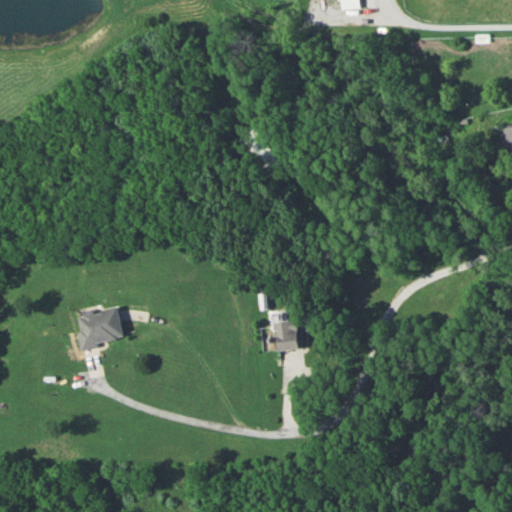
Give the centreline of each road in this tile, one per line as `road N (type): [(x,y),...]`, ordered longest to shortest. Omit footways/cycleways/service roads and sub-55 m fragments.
road 1 (residential): [(511,242),(411,280),(357,394),(337,411),(230,417)]
road 2 (residential): [(511,28),(432,27),(390,0)]
